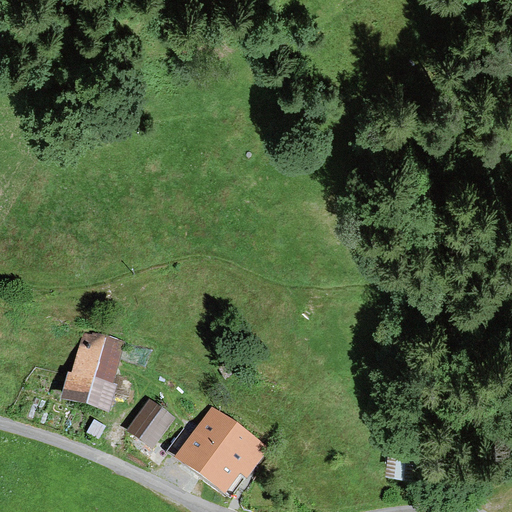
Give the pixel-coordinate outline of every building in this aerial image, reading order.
[(112,389),(124,342),(82,332),(71,379),(67,378),(60,405),(109,417),(116,390),(112,389)] [(173,421),(147,403),(126,432),(153,451),(173,421)] [(246,481),(269,448),(211,409),(179,455),(174,462),(225,496),(239,476),(243,479),(246,481)] [(105,426),(91,421),(85,436),(99,441),(105,426)] [(420,445),(386,443),(384,473),(418,476),(420,445)]
